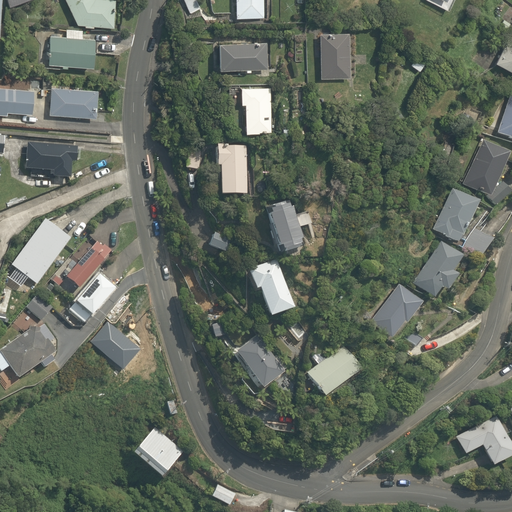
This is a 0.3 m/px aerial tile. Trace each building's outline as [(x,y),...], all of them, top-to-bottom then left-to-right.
[(63,0),(78,28),(114,30),(116,0),(63,0)] [(198,0),(182,0),(189,15),(202,9),(198,0)] [(264,0),(234,0),(234,19),(265,19),(264,0)] [(507,23),(501,19),(498,24),(503,27),(507,23)] [(64,39),(48,38),(46,66),(94,68),(95,40),(83,40),(83,31),(64,30),(64,39)] [(346,33),(317,33),(318,78),(347,77),(346,33)] [(128,38),(97,36),(96,53),(127,55),(128,38)] [(492,62),(511,73),(511,39),(507,37),(492,62)] [(266,42),(218,41),(217,65),(266,66),(266,42)] [(306,43),(293,44),(295,62),(308,61),(306,43)] [(418,71),(425,61),(416,55),(409,65),(418,71)] [(96,89),(47,87),(46,117),(95,120),(96,89)] [(272,88),(240,87),(240,108),(245,108),(244,136),(261,136),(261,132),(271,132),(272,88)] [(7,115),(31,116),(32,91),(0,89),(0,117),(6,118),(7,115)] [(495,132),(511,138),(511,93),(509,93),(495,132)] [(291,127),(282,128),(284,140),(293,139),(291,127)] [(485,196),(506,151),(481,140),(460,184),(485,196)] [(50,180),(69,181),(70,167),(74,167),(76,144),(26,141),(24,172),(50,174),(50,180)] [(249,148),(216,147),(215,171),(222,171),(221,198),(247,198),(249,148)] [(200,172),(203,150),(189,148),(186,170),(200,172)] [(509,191),(501,182),(486,196),(494,205),(509,191)] [(456,235),(458,235),(475,200),(450,189),(430,230),(442,235),(441,237),(453,242),(456,235)] [(290,206),(288,199),(280,202),(280,201),(262,207),(264,212),(263,212),(263,213),(261,214),(270,246),(275,245),(276,247),(284,245),(284,247),(295,245),(295,243),(296,242),(295,238),(298,238),(289,206),(290,206)] [(69,237),(44,219),(11,267),(36,285),(69,237)] [(489,238),(474,229),(461,249),(476,258),(489,238)] [(230,240),(211,232),(206,244),(225,252),(230,240)] [(80,291),(110,253),(94,241),(64,279),(80,291)] [(459,255),(439,241),(410,283),(430,297),(437,286),(442,289),(453,274),(448,270),(459,255)] [(292,307),(276,259),(246,268),(252,288),(256,287),(266,315),(292,307)] [(87,328),(115,292),(97,277),(68,314),(87,328)] [(419,301),(397,285),(368,322),(387,338),(400,321),(403,322),(419,301)] [(53,310),(36,296),(24,309),(41,323),(53,310)] [(56,355),(34,323),(0,346),(0,374),(7,370),(16,382),(41,365),(46,372),(57,364),(53,358),(56,355)] [(415,346),(421,338),(411,330),(404,338),(415,346)] [(233,350),(259,387),(282,371),(256,334),(233,350)] [(358,368),(341,346),(304,372),(321,395),(358,368)] [(511,450),(495,417),(454,437),(461,453),(479,445),(489,464),(511,452),(511,450)] [(182,449),(152,425),(130,450),(159,475),(182,449)] [(233,492),(215,483),(210,495),(228,503),(233,492)]
